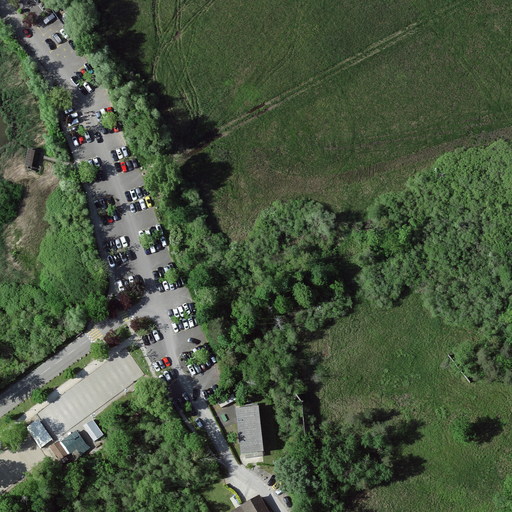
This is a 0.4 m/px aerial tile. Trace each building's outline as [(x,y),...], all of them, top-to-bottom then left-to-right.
[(41,153),(28,150),(24,168),(37,171),(41,153)] [(235,412),(240,457),(262,454),(258,410),(235,412)] [(39,416),(28,424),(42,444),(53,437),(39,416)] [(93,422),(84,428),(94,443),(103,437),(93,422)] [(77,433),(50,449),(60,464),(86,447),(77,433)] [(267,511),(260,498),(232,511),(267,511)]
